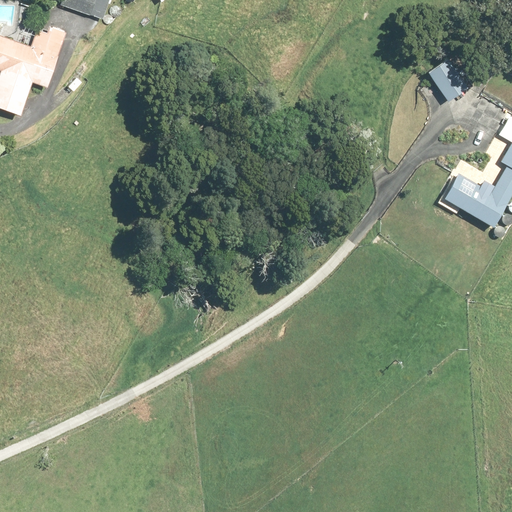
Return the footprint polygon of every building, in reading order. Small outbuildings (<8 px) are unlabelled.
[(70,0),(68,9),(104,19),(109,0),(70,0)] [(123,7),(111,3),(105,20),(104,23),(117,27),(123,7)] [(0,80),(0,107),(22,116),(34,82),(48,86),(67,31),(40,22),(31,46),(0,34),(0,69),(3,71),(0,80)] [(453,50),(427,70),(450,100),(476,79),(453,50)] [(495,228),(511,197),(511,117),(509,116),(498,136),(511,143),(501,161),(506,165),(495,185),(487,181),(484,187),(460,173),(445,200),(495,228)]
